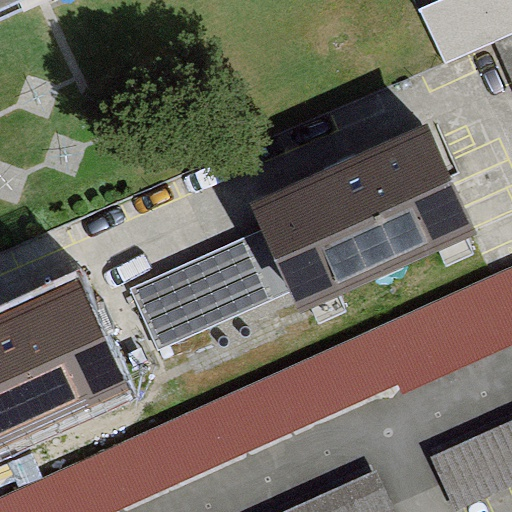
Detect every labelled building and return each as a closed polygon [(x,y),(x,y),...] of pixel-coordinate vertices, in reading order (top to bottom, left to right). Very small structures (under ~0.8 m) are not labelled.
[(511,0),(441,0),(422,10),(446,61),(495,38),(511,30),(511,0)] [(511,30),(495,38),(511,73),(511,30)] [(425,124),(258,202),(269,227),(134,290),(161,346),(292,284),(301,303),(472,224),(425,124)] [(511,266),(497,272),(0,494),(0,511),(102,511),(399,379),(403,390),(511,340),(511,266)] [(80,282),(0,317),(0,440),(126,385),(116,362),(80,282)] [(511,420),(434,457),(455,504),(511,478),(511,420)] [(390,511),(372,472),(282,511),(390,511)]
